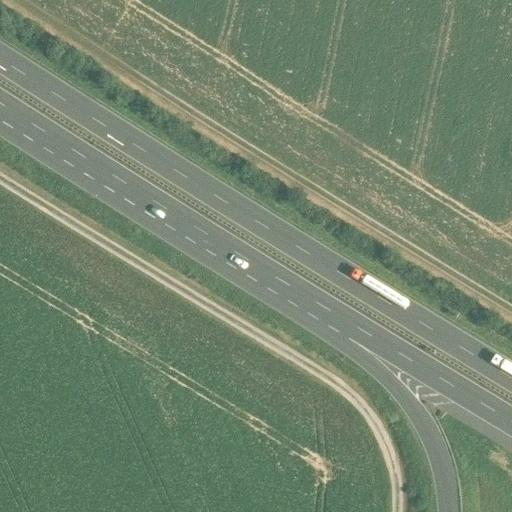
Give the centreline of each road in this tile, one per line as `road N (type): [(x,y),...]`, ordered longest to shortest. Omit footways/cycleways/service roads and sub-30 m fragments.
road 1 (trunk): [(511,380),(0,61)]
road 2 (track): [(511,309),(15,0)]
road 3 (track): [(395,511),(388,448),(352,393),(138,271),(0,180)]
road 4 (trunk): [(0,105),(355,328)]
road 5 (trunk): [(355,328),(424,431),(441,466),(447,511)]
road 6 (trunk): [(355,328),(511,423)]
